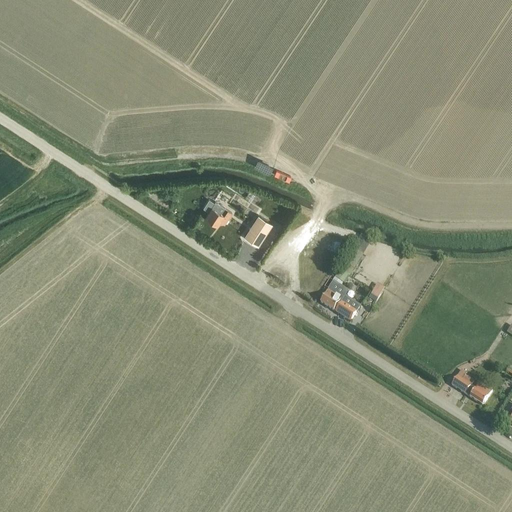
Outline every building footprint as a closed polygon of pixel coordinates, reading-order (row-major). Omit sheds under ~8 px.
[(215,202),(215,203),(209,199),(204,208),(209,211),(208,212),(207,212),(208,213),(205,218),(217,225),(220,221),(224,224),(232,213),(215,202)] [(298,204),(296,209),(308,216),(310,211),(298,204)] [(272,224),(259,215),(244,237),(258,246),(272,224)] [(353,251),(334,280),(343,285),(348,277),(349,278),(362,256),(353,251)] [(334,312),(342,299),(346,292),(333,284),(321,303),(334,312)] [(351,323),(357,313),(342,304),(336,313),(351,323)] [(495,321),(500,331),(510,326),(506,318),(502,320),(502,318),(495,321)] [(460,374),(457,378),(452,386),(466,395),(473,383),(460,374)] [(473,383),(466,395),(470,398),(483,407),(492,392),(488,390),(486,391),(473,383)]
